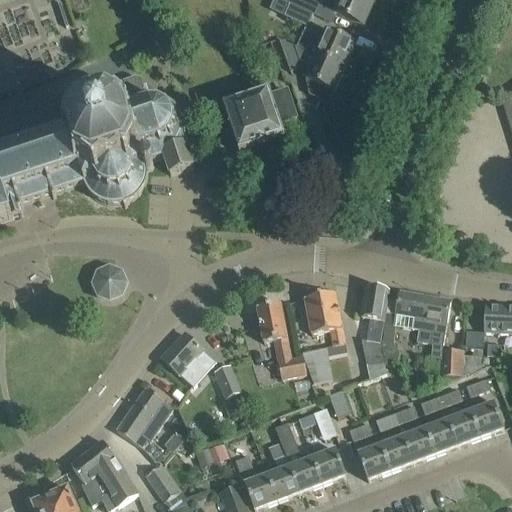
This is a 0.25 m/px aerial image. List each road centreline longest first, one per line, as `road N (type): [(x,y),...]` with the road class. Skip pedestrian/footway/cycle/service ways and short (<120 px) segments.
road 1 (tertiary): [(383,270),(411,144),(477,0)]
road 2 (tertiary): [(0,485),(92,418),(196,296)]
road 3 (residential): [(196,296),(177,256),(159,245),(76,237),(0,251)]
road 4 (tertiary): [(196,296),(274,262),(319,259),(383,270)]
road 5 (residential): [(339,511),(483,462),(502,467),(511,481)]
road 6 (unclassified): [(383,270),(511,291)]
